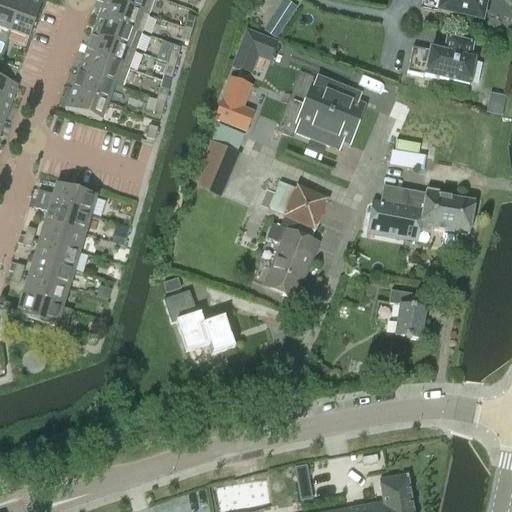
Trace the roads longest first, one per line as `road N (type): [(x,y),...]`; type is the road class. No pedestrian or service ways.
road 1 (residential): [(278,433),(386,117)]
road 2 (residential): [(9,511),(278,433)]
road 3 (residential): [(0,242),(78,0)]
road 4 (residential): [(278,433),(412,409),(511,419)]
